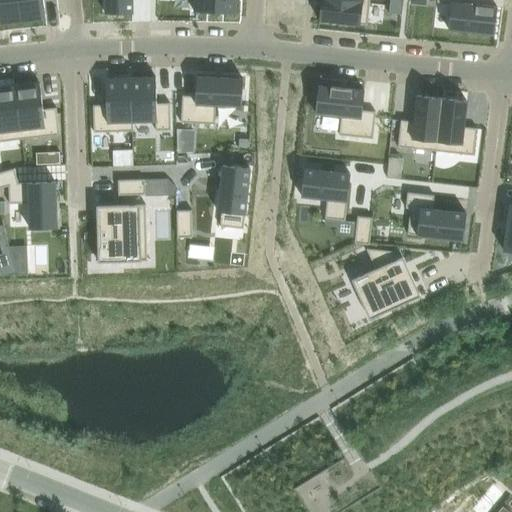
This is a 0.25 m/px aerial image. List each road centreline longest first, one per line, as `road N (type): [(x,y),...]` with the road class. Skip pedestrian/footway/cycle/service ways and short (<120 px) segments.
road 1 (residential): [(511,306),(413,353),(141,511)]
road 2 (residential): [(505,72),(249,50)]
road 3 (residential): [(505,72),(480,252)]
road 4 (residential): [(249,50),(73,50)]
road 5 (residential): [(73,50),(75,214)]
